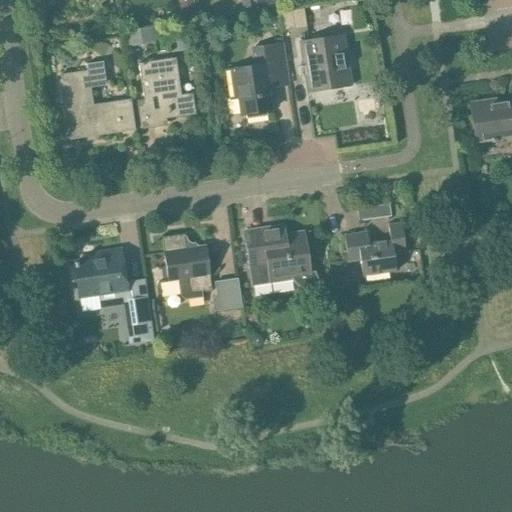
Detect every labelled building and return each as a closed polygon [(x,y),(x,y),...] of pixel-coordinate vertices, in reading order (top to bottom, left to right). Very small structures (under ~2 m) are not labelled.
[(339,3),(280,12),(284,40),(288,39),(288,37),(299,35),(299,37),(313,35),(311,21),(341,17),(339,3)] [(156,44),(153,27),(126,31),(129,48),(156,44)] [(352,86),(344,36),(300,43),(308,93),(352,86)] [(288,82),(283,46),(254,50),(257,67),(227,71),(231,99),(240,98),(242,116),(272,111),(268,85),(288,82)] [(182,95),(176,58),(140,64),(145,100),(137,101),(142,130),(157,128),(156,121),(196,115),(193,94),(182,95)] [(106,87),(103,63),(88,65),(89,72),(61,76),(71,140),(136,131),(131,100),(94,105),(91,89),(106,87)] [(511,100),(496,103),(495,99),(470,103),(476,143),(511,137),(511,100)] [(390,216),(389,204),(356,209),(358,221),(390,216)] [(407,254),(402,224),(389,226),(391,242),(369,246),(367,234),(344,237),(348,262),(361,260),(363,277),(397,272),(394,256),(407,254)] [(266,239),(264,230),(245,233),(253,286),(291,280),(293,283),(296,286),(300,289),(303,291),(307,292),(310,293),(313,293),(316,293),(319,292),(322,290),(315,272),(309,273),(303,234),(266,239)] [(185,250),(183,236),(162,239),(169,282),(178,281),(180,295),(181,296),(181,297),(182,298),(183,299),(185,300),(186,301),(188,301),(202,299),(201,292),(212,291),(205,247),(185,250)] [(127,291),(122,257),(74,264),(81,314),(100,311),(98,295),(127,291)] [(242,308),(238,279),(214,283),(216,295),(212,300),(214,313),(242,308)] [(153,340),(147,296),(130,298),(136,342),(153,340)]
